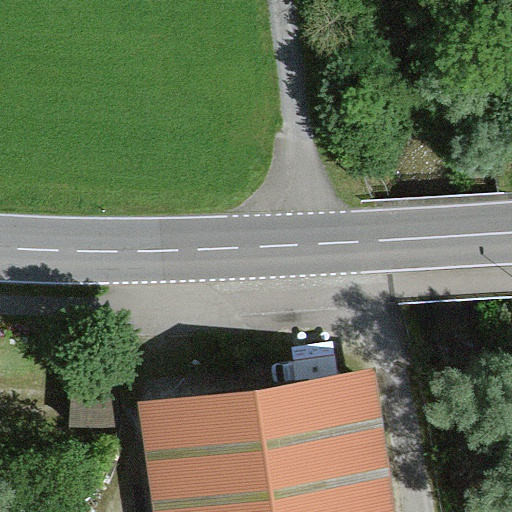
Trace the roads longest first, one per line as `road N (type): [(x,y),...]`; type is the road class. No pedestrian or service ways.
road 1 (primary): [(0,248),(126,252),(511,234)]
road 2 (track): [(376,289),(314,244),(282,0)]
road 3 (track): [(409,511),(376,289)]
